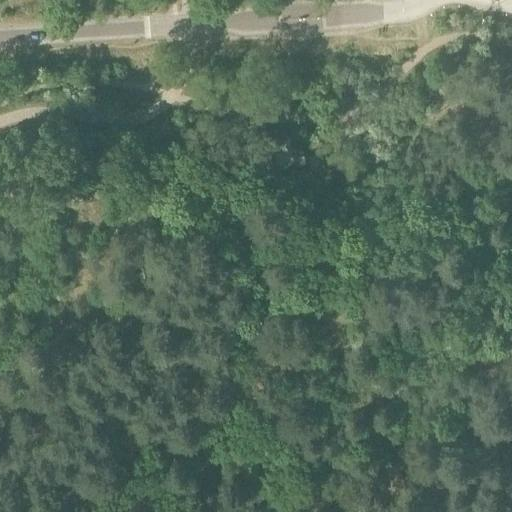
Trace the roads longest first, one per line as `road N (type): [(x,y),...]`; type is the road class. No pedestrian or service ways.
road 1 (unknown): [(150,84),(173,103),(345,120),(431,50),(461,40),(511,53)]
road 2 (unknown): [(176,0),(177,57),(150,84),(69,84),(15,90),(0,100)]
